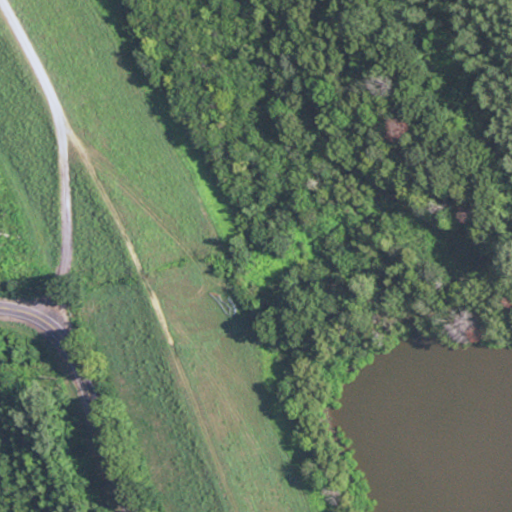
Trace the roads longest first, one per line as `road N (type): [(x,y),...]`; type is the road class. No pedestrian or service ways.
road 1 (residential): [(511,314),(300,298),(233,272),(161,222),(109,170),(62,145),(52,101),(0,9)]
road 2 (residential): [(84,157),(237,511)]
road 3 (tertiary): [(0,316),(52,333),(68,355),(127,511)]
road 4 (residential): [(45,330),(64,202),(62,145)]
